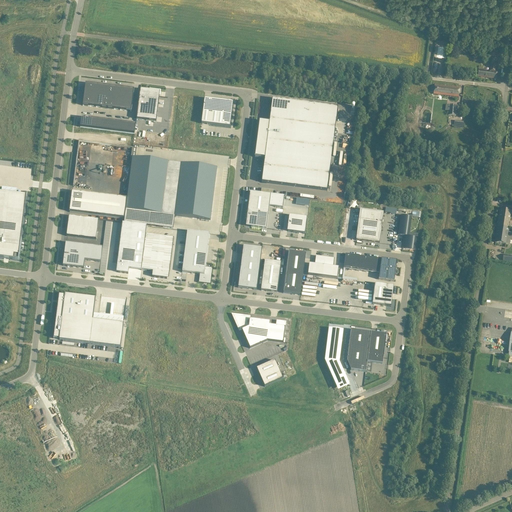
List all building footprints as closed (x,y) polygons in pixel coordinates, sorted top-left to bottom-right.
[(491,68),(491,71),(486,71),(486,70),(479,69),(478,77),(496,79),(497,72),(495,72),(495,71),(496,65),(490,65),(490,68),(491,68)] [(96,96),(98,85),(85,84),(84,95),(96,96)] [(110,87),(98,85),(96,96),(108,98),(110,87)] [(434,94),(453,97),(458,97),(459,88),(435,86),(434,94)] [(108,98),(120,99),(122,88),(110,87),(108,98)] [(134,90),(122,88),(120,99),(133,101),(134,90)] [(160,92),(140,90),(136,119),(156,122),(160,92)] [(84,95),(83,106),(95,107),(96,96),(84,95)] [(108,98),(96,96),(95,107),(107,109),(108,98)] [(120,99),(108,98),(107,109),(119,110),(120,99)] [(133,101),(120,99),(119,110),(131,112),(133,101)] [(204,99),(201,124),(230,128),(233,103),(204,99)] [(265,159),(262,183),(327,191),(338,108),(272,99),(269,123),(265,123),(264,125),(261,128),(260,134),(258,134),(255,158),(265,159)] [(448,116),(456,117),(457,106),(449,105),(448,116)] [(81,118),(80,128),(91,129),(92,119),(81,118)] [(92,119),(91,129),(102,130),(103,120),(92,119)] [(103,120),(102,130),(113,132),(114,122),(103,120)] [(114,122),(113,132),(124,133),(125,123),(114,122)] [(125,123),(124,133),(135,134),(136,124),(125,123)] [(132,158),(126,210),(162,215),(168,162),(132,158)] [(181,164),(174,216),(210,221),(217,168),(181,164)] [(26,196),(0,192),(0,258),(18,260),(26,196)] [(71,202),(69,212),(124,219),(126,199),(76,193),(72,192),(71,202)] [(271,195),(250,192),(246,221),(247,221),(247,226),(251,226),(251,227),(267,229),(269,207),(271,195)] [(271,195),(269,207),(283,208),(284,197),(271,195)] [(301,208),(307,208),(308,199),(295,198),(295,204),(301,204),(301,208)] [(360,210),(356,241),(380,244),(384,213),(360,210)] [(511,211),(500,210),(498,226),(508,228),(510,216),(511,215),(511,211)] [(69,216),(66,236),(96,240),(99,220),(69,216)] [(307,218),(289,216),(288,226),(288,231),(293,232),(293,233),(305,234),(307,218)] [(400,216),(397,236),(403,236),(401,247),(412,248),(416,248),(417,244),(418,238),(409,237),(412,217),(400,216)] [(122,223),(117,265),(119,265),(118,273),(128,274),(130,258),(143,259),(141,271),(153,272),(152,277),(167,279),(168,271),(170,272),(174,239),(146,235),(147,226),(122,223)] [(498,226),(495,243),(500,244),(506,245),(509,245),(510,241),(507,241),(508,228),(498,226)] [(209,234),(187,231),(182,273),(199,275),(198,283),(210,284),(212,268),(205,267),(209,234)] [(103,248),(65,243),(63,266),(84,269),(85,260),(101,262),(103,248)] [(243,246),(238,288),(257,290),(262,249),(243,246)] [(288,252),(283,293),(300,296),(306,254),(288,252)] [(397,262),(345,255),(343,269),(379,274),(378,280),(394,282),(397,262)] [(334,259),(316,256),(315,265),(309,264),(308,275),(337,279),(339,268),(333,268),(334,259)] [(261,291),(277,293),(281,263),(265,261),(261,291)] [(391,307),(394,286),(375,284),(372,305),(391,307)] [(59,295),(54,338),(59,339),(59,340),(121,348),(124,324),(93,320),(96,299),(65,295),(65,296),(59,295)] [(250,349),(267,341),(269,325),(270,325),(270,322),(250,319),(250,320),(247,320),(248,318),(234,316),(239,329),(242,328),(243,330),(242,330),(250,349)] [(270,325),(269,325),(267,341),(268,341),(283,343),(285,328),(286,322),(277,321),(276,326),(270,325)] [(286,350),(286,351),(297,373),(314,365),(320,363),(323,342),(301,339),(303,324),(290,323),(287,348),(286,350)] [(328,329),(324,361),(338,391),(350,386),(340,363),(344,331),(328,329)] [(350,330),(347,362),(350,371),(366,372),(367,363),(382,364),(386,335),(350,330)] [(264,387),(283,379),(275,361),(256,369),(264,387)] [(297,373),(266,387),(280,417),(328,396),(314,365),(297,373)] [(228,398),(163,426),(171,444),(169,445),(177,464),(250,431),(242,413),(245,412),(237,394),(239,393),(236,385),(227,388),(228,390),(225,392),(228,398)]
